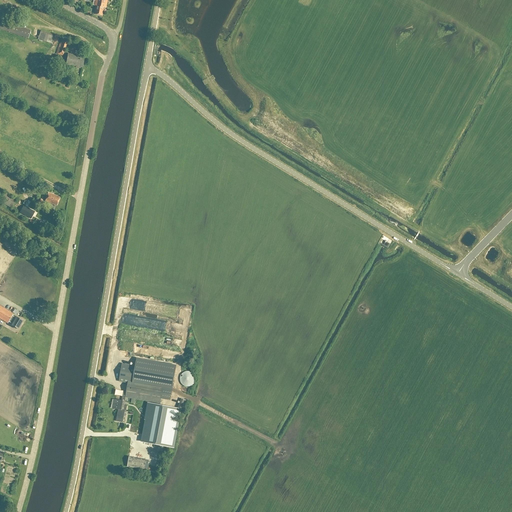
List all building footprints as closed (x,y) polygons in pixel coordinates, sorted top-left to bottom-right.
[(95,0),(95,1),(94,5),(94,6),(95,6),(94,14),(102,16),(103,7),(106,8),(106,4),(107,0),(95,0)] [(0,29),(28,39),(31,31),(0,20),(0,29)] [(52,44),(55,36),(41,31),(40,33),(38,39),(52,44)] [(59,55),(63,55),(68,42),(67,42),(68,40),(62,38),(56,54),(59,55)] [(85,57),(76,55),(68,54),(66,65),(82,68),(83,67),(82,67),(84,57),(85,57)] [(0,201),(11,208),(16,199),(3,192),(0,197),(0,201)] [(59,199),(60,197),(48,193),(48,195),(46,199),(45,201),(57,206),(57,204),(59,199)] [(31,219),(34,212),(24,206),(20,213),(31,219)] [(18,329),(23,321),(17,317),(16,318),(12,316),(13,314),(0,306),(0,318),(8,323),(9,322),(12,324),(12,326),(18,329)] [(112,409),(118,410),(126,411),(127,405),(124,405),(125,398),(160,404),(161,398),(170,400),(175,371),(136,364),(136,363),(135,366),(122,364),(119,381),(126,382),(125,384),(127,384),(126,391),(123,391),(121,401),(114,399),(112,409)] [(183,373),(181,374),(181,376),(180,377),(180,378),(180,380),(180,382),(181,383),(181,384),(183,385),(185,386),(187,387),(188,387),(190,386),(191,386),(192,385),(194,383),(195,382),(195,381),(195,380),(195,378),(195,377),(195,376),(194,375),(193,373),(192,372),(190,372),(188,371),(185,372),(184,372),(183,373)] [(185,411),(189,402),(181,399),(177,408),(185,411)] [(147,404),(140,442),(167,447),(173,448),(173,447),(175,439),(176,430),(180,410),(167,407),(147,404)] [(118,410),(116,421),(124,423),(126,411),(118,410)]
